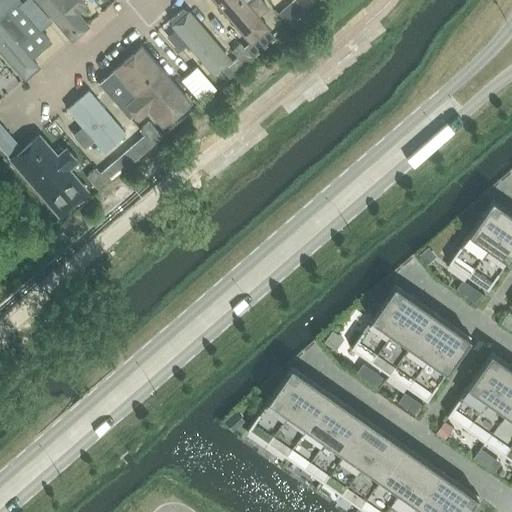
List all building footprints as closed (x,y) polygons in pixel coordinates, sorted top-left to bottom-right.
[(93,25),(71,0),(34,0),(46,14),(58,28),(72,44),(93,25)] [(213,0),(247,40),(264,26),(242,0),(213,0)] [(293,0),(278,14),(289,26),(290,27),(305,14),(293,0)] [(167,23),(208,70),(227,54),(186,7),(167,23)] [(2,10),(0,11),(0,54),(20,78),(35,65),(15,41),(23,35),(2,10)] [(227,19),(214,31),(225,44),(239,33),(227,19)] [(231,51),(236,57),(244,66),(253,58),(252,58),(240,43),(231,50),(231,51)] [(144,107),(155,119),(180,97),(135,47),(113,67),(134,90),(125,99),(137,112),(144,107)] [(244,66),(236,57),(221,70),(228,79),(229,79),(244,66)] [(196,68),(181,82),(201,105),(216,91),(196,68)] [(88,87),(64,107),(103,151),(126,131),(88,87)] [(162,137),(162,136),(149,122),(141,129),(140,130),(153,145),(162,137)] [(33,186),(57,213),(73,198),(85,187),(74,175),(33,129),(5,154),(33,186)] [(115,162),(101,174),(100,175),(108,184),(123,171),(123,170),(115,162)] [(108,184),(100,175),(95,169),(86,177),(98,191),(99,192),(108,184)] [(487,290),(511,254),(511,212),(493,199),(448,262),(487,290)] [(433,310),(395,284),(350,348),(388,374),(433,310)] [(472,288),(465,298),(474,305),(481,295),(472,288)] [(471,337),(433,310),(388,374),(426,401),(471,337)] [(511,402),(511,365),(491,351),(447,415),(485,442),(511,402)] [(285,456),(329,392),(292,366),(247,430),(285,456)] [(372,371),(365,381),(375,388),(382,378),(372,371)] [(366,418),(329,392),(285,456),(322,482),(366,418)] [(412,399),(405,409),(414,415),(414,414),(420,405),(421,405),(412,399)] [(511,402),(485,442),(511,460),(511,402)] [(235,413),(223,425),(233,432),(243,422),(235,413)] [(404,444),(366,418),(322,482),(359,508),(404,444)] [(444,422),(435,434),(444,440),(452,428),(444,422)] [(411,511),(441,470),(404,444),(359,508),(365,511),(411,511)] [(480,450),(474,460),(482,466),(489,456),(480,450)] [(467,511),(478,496),(441,470),(411,511),(467,511)]
